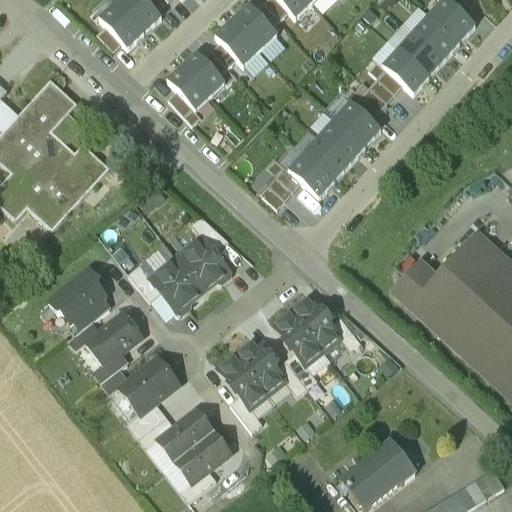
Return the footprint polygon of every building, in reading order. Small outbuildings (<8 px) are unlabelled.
[(138,0),(126,0),(116,10),(144,40),(161,24),(138,0)] [(271,0),(295,25),(312,9),(303,0),(271,0)] [(303,0),(312,9),(322,0),(303,0)] [(444,4),(429,22),(459,50),(475,32),(444,4)] [(127,56),(144,40),(116,10),(99,25),(127,56)] [(249,11),(232,27),(260,57),(277,42),(249,11)] [(444,67),(459,50),(429,22),(413,39),(444,67)] [(243,73),(260,57),(232,27),(215,43),(243,73)] [(429,83),(444,67),(413,39),(398,56),(429,83)] [(413,101),(429,83),(398,56),(382,73),(413,101)] [(197,59),(182,73),(210,104),(225,90),(197,59)] [(195,118),(210,104),(182,73),(166,87),(195,118)] [(2,139),(0,140),(0,170),(10,180),(0,191),(0,213),(15,228),(27,215),(52,238),(109,175),(82,150),(74,159),(64,151),(81,132),(68,120),(76,110),(50,86),(18,121),(2,139)] [(0,136),(2,139),(18,121),(0,106),(7,98),(0,91),(0,136)] [(350,109),(334,126),(365,154),(380,137),(350,109)] [(350,171),(365,154),(334,126),(319,143),(350,171)] [(334,188),(350,171),(319,143),(303,160),(334,188)] [(318,205),(334,188),(303,160),(287,178),(318,205)] [(228,247),(201,223),(191,230),(201,243),(202,242),(214,258),(228,247)] [(511,271),(477,239),(437,283),(419,267),(392,298),(511,406),(511,271)] [(201,243),(175,263),(203,299),(216,288),(220,289),(229,282),(230,278),(214,258),(202,242),(201,243)] [(203,299),(175,263),(149,283),(148,284),(161,300),(176,319),(180,320),(189,313),(190,309),(203,299)] [(161,300),(148,284),(149,283),(139,271),(128,280),(150,308),(161,300)] [(89,276),(48,308),(58,321),(61,318),(70,330),(74,328),(102,305),(105,303),(96,291),(99,289),(89,276)] [(320,318),(309,303),(291,318),(322,358),(340,344),(340,343),(330,331),(329,329),(330,328),(330,325),(324,317),(321,317),(320,318)] [(102,305),(74,328),(81,337),(90,330),(109,315),(102,305)] [(322,358),(291,318),(273,332),(284,347),(283,347),(283,350),(289,358),(292,358),(293,357),(294,359),(304,372),(305,371),(322,358)] [(98,339),(85,349),(86,350),(103,372),(104,373),(119,361),(140,344),(131,333),(132,332),(123,319),(98,339)] [(362,352),(340,323),(330,331),(340,343),(340,344),(352,360),(362,352)] [(81,337),(68,347),(76,357),(86,350),(85,349),(98,339),(90,330),(81,337)] [(265,361),(254,347),(235,361),(267,401),(284,387),(285,387),(275,374),(274,372),(275,371),(275,369),(269,361),(266,361),(265,361)] [(304,372),(294,359),(284,367),(307,395),(317,387),(305,371),(304,372)] [(119,361),(104,373),(103,372),(94,379),(102,390),(127,370),(119,361)] [(267,401),(235,361),(217,375),(229,390),(228,391),(227,393),(234,401),(236,401),(237,401),(239,403),(249,415),(267,401)] [(158,364),(118,395),(139,421),(155,409),(179,391),(158,364)] [(307,395),(284,367),(275,374),(285,387),(284,387),(297,403),(307,395)] [(249,415),(239,403),(229,410),(251,438),(262,430),(249,415)] [(155,409),(139,421),(126,431),(138,446),(166,423),(155,409)] [(174,433),(156,446),(157,447),(174,469),(212,438),(202,425),(201,419),(193,418),(174,433)] [(166,423),(138,446),(146,456),(157,447),(156,446),(174,433),(166,423)] [(212,438),(174,469),(190,490),(191,491),(208,477),(228,462),(229,455),(223,452),(212,438)] [(390,447),(377,458),(378,459),(343,487),(347,493),(346,494),(358,510),(360,509),(362,511),(369,511),(401,488),(402,490),(415,479),(390,447)] [(493,474),(430,511),(471,511),(504,492),(493,474)] [(208,477),(191,491),(190,490),(179,499),(187,509),(216,487),(208,477)]
